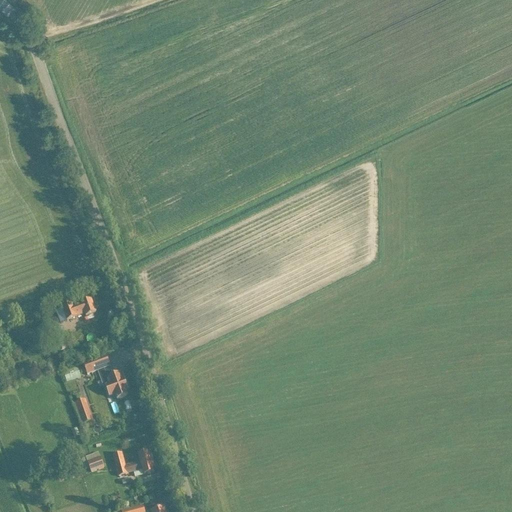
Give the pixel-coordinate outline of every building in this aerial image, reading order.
[(63,309),(56,312),(61,324),(67,322),(77,318),(77,317),(85,314),(86,317),(96,313),(91,300),(81,304),(81,305),(73,308),(72,305),(62,309),(63,309)] [(49,331),(51,336),(49,337),(51,343),(54,342),(58,353),(67,350),(58,327),(49,331)] [(83,364),(87,376),(110,367),(106,355),(83,364)] [(109,378),(112,385),(105,387),(109,397),(115,395),(117,400),(127,396),(125,389),(126,389),(124,382),(122,383),(119,374),(113,376),(112,372),(106,374),(107,379),(109,378)] [(92,420),(85,400),(75,404),(82,424),(92,420)] [(126,467),(122,454),(113,456),(119,477),(128,475),(127,474),(143,470),(144,476),(155,473),(151,460),(153,460),(150,451),(138,455),(140,463),(126,467)] [(83,464),(86,471),(89,469),(91,473),(104,468),(101,459),(87,464),(87,462),(83,464)]
